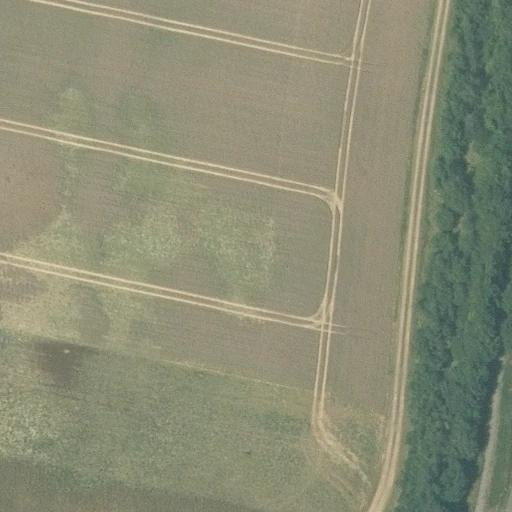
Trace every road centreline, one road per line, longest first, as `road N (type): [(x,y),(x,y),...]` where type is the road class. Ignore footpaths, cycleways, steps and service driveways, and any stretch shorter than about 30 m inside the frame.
road 1 (track): [(370,511),(392,445),(442,0)]
road 2 (track): [(511,263),(478,511)]
